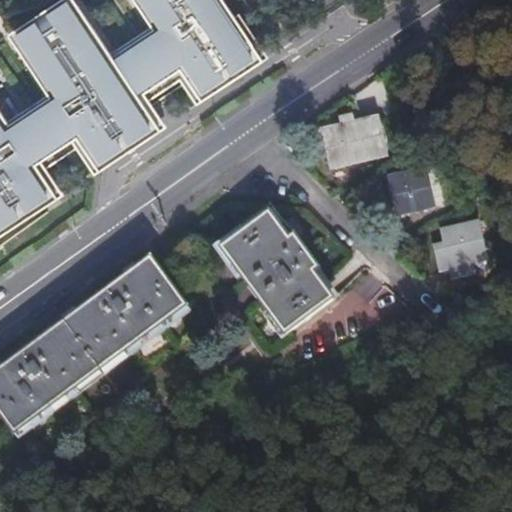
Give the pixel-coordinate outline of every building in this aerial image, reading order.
[(135,0),(152,25),(156,31),(109,61),(73,8),(71,4),(52,16),(47,9),(33,18),(38,25),(19,38),(22,42),(58,96),(11,127),(7,122),(0,110),(0,237),(59,199),(40,171),(45,167),(76,146),(82,143),(80,140),(141,100),(143,103),(143,102),(148,99),(180,78),(185,74),(197,93),(259,52),(235,17),(223,0),(135,0)] [(75,0),(60,0),(47,9),(52,16),(71,4),(73,8),(79,4),(75,0)] [(111,53),(79,4),(73,8),(109,61),(156,31),(152,25),(111,53)] [(269,58),(240,13),(235,17),(259,52),(264,61),(269,58)] [(38,25),(33,18),(9,34),(17,46),(22,42),(19,38),(38,25)] [(22,42),(17,46),(49,94),(7,122),(11,127),(58,96),(22,42)] [(259,52),(197,93),(203,102),(264,61),(259,52)] [(197,93),(185,74),(180,78),(199,105),(203,102),(197,93)] [(167,126),(148,99),(143,102),(162,130),(167,126)] [(82,143),(100,171),(162,130),(143,102),(143,103),(141,100),(80,140),(82,143)] [(421,129),(364,143),(371,182),(429,169),(421,129)] [(100,171),(82,143),(76,146),(95,174),(100,171)] [(64,195),(45,167),(40,171),(59,199),(64,195)] [(469,180),(431,190),(438,228),(477,219),(469,180)] [(270,214),(224,250),(288,330),(335,290),(319,269),(326,264),(299,232),(292,237),(270,214)] [(511,237),(483,243),(492,283),(511,278),(511,237)] [(186,313),(154,264),(0,372),(0,416),(14,438),(186,313)]
